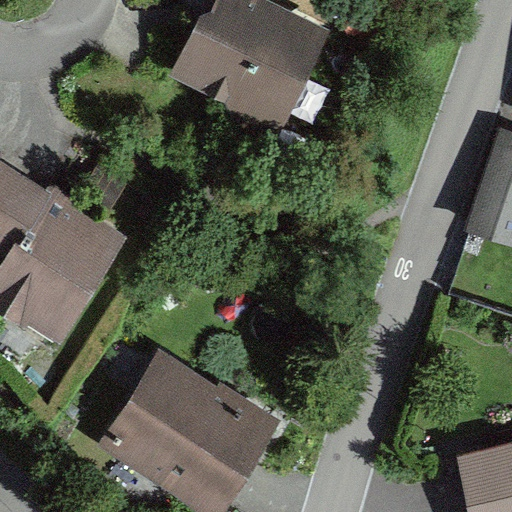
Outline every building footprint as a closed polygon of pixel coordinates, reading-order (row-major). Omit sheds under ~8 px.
[(191,0),(210,9),(182,66),(235,91),(242,109),(292,91),(320,31),(254,0),(191,0)] [(511,129),(510,129),(474,233),(511,245),(511,129)] [(155,233),(0,140),(0,292),(88,345),(155,233)] [(249,511),(299,421),(169,350),(114,449),(229,511),(249,511)] [(511,511),(511,441),(469,452),(483,511),(511,511)]
